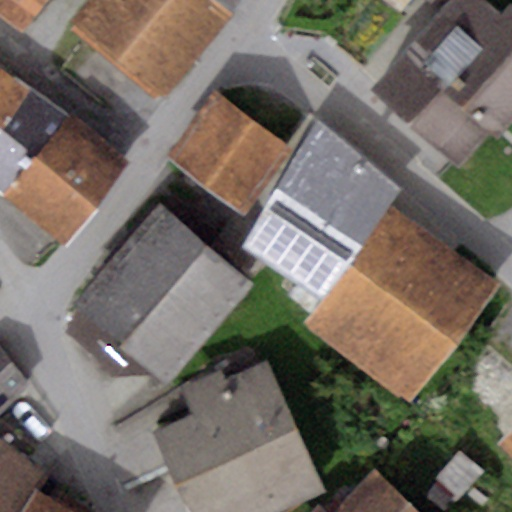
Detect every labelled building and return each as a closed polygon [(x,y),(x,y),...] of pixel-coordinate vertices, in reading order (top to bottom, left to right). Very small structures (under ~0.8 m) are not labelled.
[(47,0),(0,0),(0,11),(24,30),(47,0)] [(233,18),(211,0),(89,0),(69,26),(163,103),(233,18)] [(499,139),(511,123),(511,8),(511,7),(503,15),(485,0),(453,0),(374,91),(459,164),(489,130),(499,139)] [(0,84),(10,71),(0,64),(0,84)] [(0,84),(0,193),(2,195),(72,113),(10,71),(0,84)] [(289,143),(216,93),(171,158),(244,209),(289,143)] [(128,164),(72,113),(2,195),(65,245),(128,164)] [(404,188),(321,121),(244,243),(319,305),(392,206),(404,188)] [(254,285),(160,204),(74,304),(168,385),(254,285)] [(319,305),(305,323),(412,401),(498,284),(392,206),(319,305)] [(0,411),(32,382),(0,348),(0,411)] [(192,414),(154,431),(191,511),(279,511),(327,491),(268,361),(228,379),(223,369),(180,388),(192,414)] [(511,433),(501,445),(511,454),(511,433)] [(51,477),(0,439),(0,511),(24,511),(41,490),(51,477)] [(418,511),(374,471),(335,511),(329,511),(320,504),(312,511),(418,511)] [(73,511),(41,490),(24,511),(73,511)]
